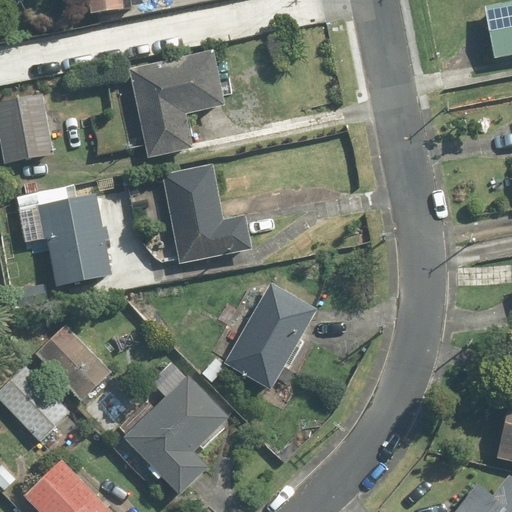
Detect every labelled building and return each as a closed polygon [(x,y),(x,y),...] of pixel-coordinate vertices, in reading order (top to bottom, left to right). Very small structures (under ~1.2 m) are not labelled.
[(82,0),(84,17),(119,14),(118,0),(82,0)] [(511,4),(479,11),(490,64),(511,60),(511,4)] [(135,87),(109,93),(114,115),(136,110),(138,120),(128,122),(134,149),(142,148),(145,163),(187,155),(179,118),(219,109),(207,54),(131,70),(135,87)] [(39,91),(0,99),(0,160),(2,171),(50,161),(44,134),(61,130),(56,110),(44,113),(39,91)] [(209,169),(160,179),(178,268),(249,253),(242,220),(221,224),(209,169)] [(101,231),(94,200),(77,203),(73,184),(34,192),(33,183),(22,186),(24,196),(14,198),(18,214),(35,210),(39,226),(29,228),(34,254),(42,253),(50,291),(108,279),(102,248),(110,246),(106,230),(101,231)] [(485,263),(473,263),(474,304),(490,304),(490,286),(511,286),(511,268),(485,268),(485,263)] [(6,289),(9,304),(40,298),(38,284),(6,289)] [(269,398),(314,315),(264,289),(259,299),(244,291),(197,377),(214,386),(221,373),(269,398)] [(101,339),(125,315),(113,302),(89,326),(101,339)] [(150,303),(139,314),(168,346),(179,335),(150,303)] [(64,326),(32,356),(77,405),(109,375),(64,326)] [(161,398),(119,440),(179,500),(206,474),(190,458),(228,420),(171,363),(148,386),(161,398)] [(23,366),(0,388),(0,403),(39,444),(70,414),(23,366)] [(511,391),(507,391),(490,461),(511,466),(511,391)] [(104,511),(59,464),(22,499),(33,511),(104,511)] [(17,484),(2,466),(0,467),(0,495),(2,497),(17,484)] [(511,511),(511,486),(505,481),(489,502),(471,489),(453,511),(511,511)]
